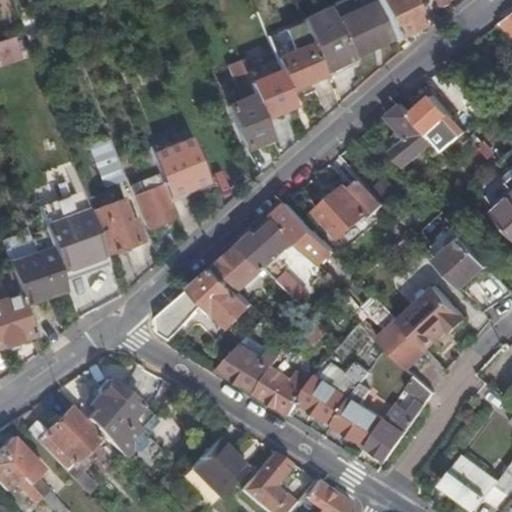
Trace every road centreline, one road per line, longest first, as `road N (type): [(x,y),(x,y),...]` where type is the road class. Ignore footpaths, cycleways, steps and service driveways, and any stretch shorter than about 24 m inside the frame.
road 1 (unclassified): [(113,326),(389,77),(499,0)]
road 2 (residential): [(113,326),(385,499)]
road 3 (residential): [(511,324),(456,387),(385,499)]
road 4 (unclassified): [(0,406),(113,326)]
